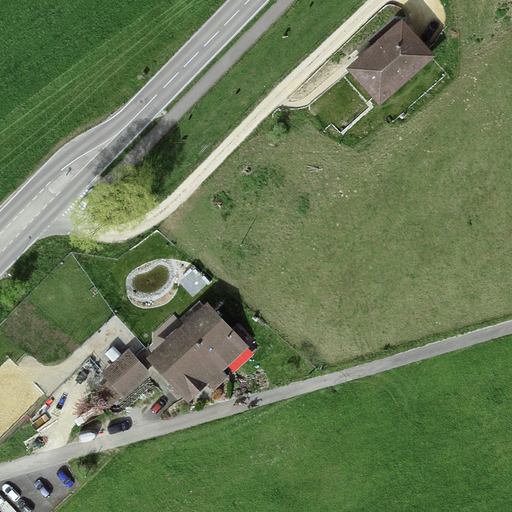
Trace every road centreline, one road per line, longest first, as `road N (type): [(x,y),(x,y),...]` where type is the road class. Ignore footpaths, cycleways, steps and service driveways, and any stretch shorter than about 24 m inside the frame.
road 1 (track): [(35,213),(117,235),(170,213),(383,0)]
road 2 (track): [(107,442),(511,331)]
road 3 (secondary): [(242,0),(0,249)]
